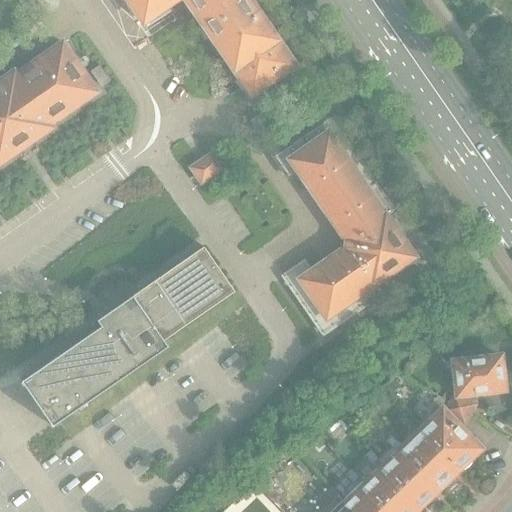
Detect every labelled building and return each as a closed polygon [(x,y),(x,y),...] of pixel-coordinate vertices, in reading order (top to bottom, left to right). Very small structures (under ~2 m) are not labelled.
[(295,66),(253,5),(249,0),(126,0),(143,24),(163,9),(175,0),(184,0),(191,9),(251,95),(295,66)] [(95,93),(62,44),(15,76),(13,72),(0,81),(0,163),(51,129),(49,125),(95,93)] [(414,258),(385,217),(321,124),(275,157),(288,176),(297,171),(346,241),(344,249),(299,280),(326,318),(414,258)] [(211,154),(191,168),(201,183),(222,169),(211,154)] [(100,327),(20,382),(34,403),(51,427),(75,411),(167,348),(163,342),(234,292),(203,247),(96,321),(100,327)] [(449,403),(468,415),(475,402),(475,399),(479,393),(503,390),(503,385),(506,382),(505,373),(501,370),(500,357),(483,359),(480,356),(475,356),(472,360),(446,362),(447,368),(455,367),(457,395),(454,395),(449,403)] [(433,418),(420,431),(436,447),(438,445),(446,453),(443,456),(457,471),(459,469),(463,469),(470,463),(470,459),(479,449),(465,435),(466,431),(463,427),(468,415),(449,403),(439,396),(429,405),(428,407),(428,408),(427,410),(427,411),(428,413),(433,418)] [(450,477),(457,471),(443,456),(446,453),(438,445),(436,447),(420,431),(401,449),(417,465),(419,463),(427,472),(425,474),(439,488),(440,488),(444,488),(450,482),(450,477)] [(431,496),(439,488),(425,474),(427,472),(419,463),(417,465),(401,449),(390,437),(385,442),(391,448),(377,462),(382,467),(397,483),(399,482),(408,490),(405,493),(419,508),(420,506),(424,506),(431,500),(431,496)] [(378,459),(370,451),(364,457),(372,465),(378,459)] [(414,511),(419,508),(405,493),(408,490),(399,482),(397,483),(382,467),(364,485),(379,500),(381,499),(390,508),(387,511),(386,511),(414,511)] [(358,478),(350,470),(345,476),(352,484),(358,478)] [(386,511),(387,511),(390,508),(381,499),(379,500),(364,485),(345,503),(353,511),(386,511)] [(338,497),(331,489),(325,494),(333,502),(338,497)] [(353,511),(345,503),(335,511),(353,511)]
